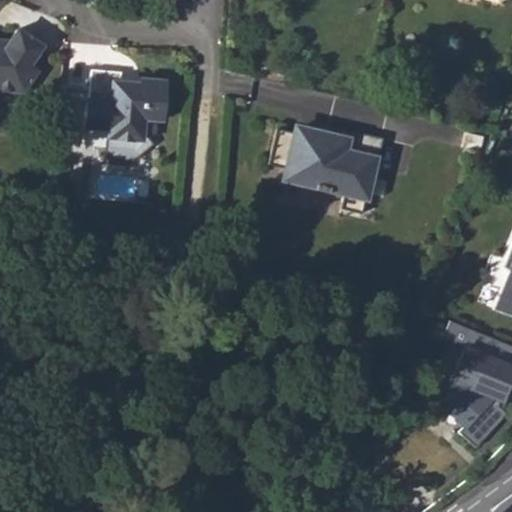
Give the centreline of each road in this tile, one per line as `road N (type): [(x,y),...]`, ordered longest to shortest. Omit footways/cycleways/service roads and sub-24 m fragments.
road 1 (residential): [(205,37),(113,32),(55,0)]
road 2 (residential): [(0,389),(51,511)]
